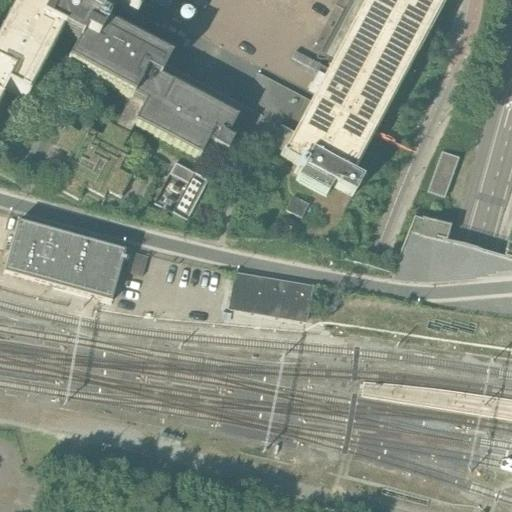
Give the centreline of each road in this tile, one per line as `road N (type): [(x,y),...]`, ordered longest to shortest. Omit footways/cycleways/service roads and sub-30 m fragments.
road 1 (secondary): [(511,38),(382,511)]
road 2 (secondary): [(405,511),(511,120)]
